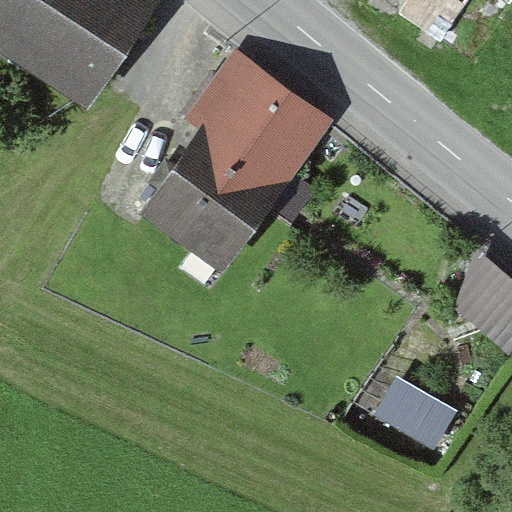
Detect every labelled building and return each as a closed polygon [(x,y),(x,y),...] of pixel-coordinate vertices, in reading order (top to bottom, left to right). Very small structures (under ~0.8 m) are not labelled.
[(0,0),(0,50),(89,112),(163,5),(155,0),(0,0)] [(440,51),(474,0),(412,0),(397,23),(440,51)] [(331,123),(233,50),(180,121),(192,129),(134,207),(221,271),(331,123)] [(455,315),(510,362),(511,359),(511,284),(478,255),(455,315)] [(386,364),(351,420),(429,470),(465,413),(386,364)]
